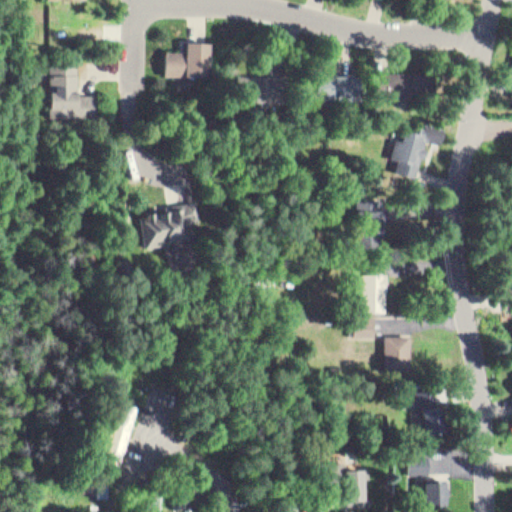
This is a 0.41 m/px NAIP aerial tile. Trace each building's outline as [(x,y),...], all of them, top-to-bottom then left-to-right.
[(183,37),(183,46),(164,46),(164,71),(207,71),(207,37),(183,37)] [(102,106),(45,107),(44,56),(76,56),(77,86),(102,86),(102,106)] [(385,67),(385,92),(425,92),(425,67),(385,67)] [(311,70),(312,95),(355,94),(355,69),(311,70)] [(238,70),(239,100),(275,100),(275,70),(238,70)] [(385,160),(395,131),(399,132),(402,124),(415,129),(420,114),(444,122),(438,141),(425,136),(414,169),(385,160)] [(356,194),(356,227),(381,227),(381,194),(356,194)] [(137,208),(141,242),(200,235),(196,201),(137,208)] [(383,209),(363,209),(363,244),(383,244),(383,209)] [(359,269),(360,306),(383,305),(383,268),(359,269)] [(353,311),(353,327),(373,327),(373,311),(353,311)] [(385,329),(385,359),(408,359),(408,329),(385,329)] [(415,379),(421,426),(440,423),(435,377),(415,379)] [(101,456),(118,395),(136,401),(119,461),(101,456)] [(418,500),(443,498),(440,467),(428,468),(426,444),(406,445),(408,470),(416,469),(418,500)] [(338,458),(339,470),(341,470),(342,500),(379,498),(377,463),(349,464),(349,458),(338,458)] [(95,478),(95,492),(106,492),(107,478),(95,478)] [(182,509),(192,501),(181,488),(171,497),(182,509)] [(330,497),(331,511),(309,511),(308,499),(330,497)]
